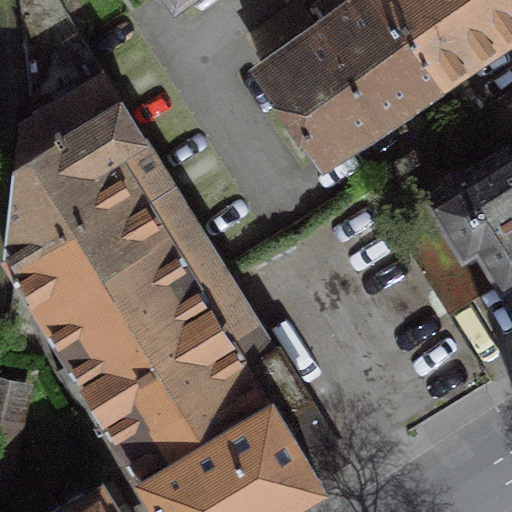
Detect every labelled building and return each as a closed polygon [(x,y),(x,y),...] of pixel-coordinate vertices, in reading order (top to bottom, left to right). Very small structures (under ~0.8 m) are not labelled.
[(343,0),(260,58),(325,149),(442,72),(392,0),(343,0)] [(511,0),(392,0),(442,72),(511,24),(511,0)] [(273,345),(104,73),(15,121),(3,251),(16,263),(16,269),(164,511),(266,511),(320,481),(316,473),(343,457),(304,396),(308,393),(277,343),(273,345)] [(511,141),(391,217),(448,311),(511,271),(511,141)] [(21,382),(0,376),(0,411),(14,413),(21,382)] [(116,511),(98,482),(50,511),(116,511)]
